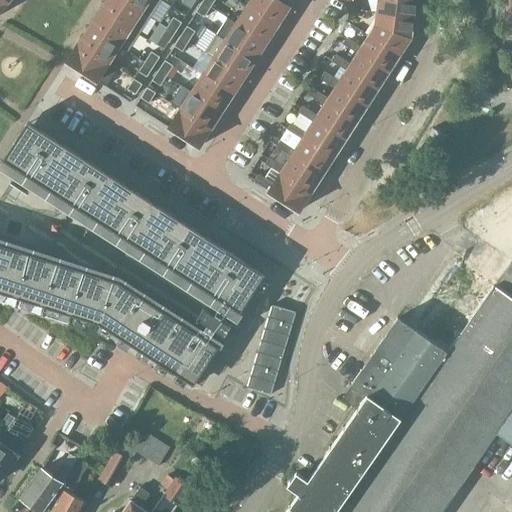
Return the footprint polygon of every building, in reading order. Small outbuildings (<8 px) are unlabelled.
[(150,18),(141,12),(142,12),(123,0),(106,0),(100,9),(131,29),(139,34),(150,18)] [(123,0),(142,12),(141,12),(150,18),(161,0),(123,0)] [(184,0),(182,4),(191,9),(196,0),(184,0)] [(288,9),(273,0),(250,0),(247,6),(277,26),(288,9)] [(378,0),(383,14),(413,18),(415,0),(378,0)] [(211,8),(202,2),(196,12),(204,18),(211,8)] [(277,26),(247,6),(236,24),(266,43),(277,26)] [(89,27),(120,46),(128,51),(139,34),(131,29),(100,9),(89,27)] [(413,18),(383,14),(369,36),(399,55),(410,38),(413,18)] [(167,28),(175,33),(182,23),(173,18),(167,28)] [(266,43),(236,24),(225,40),(255,60),(266,43)] [(187,26),(180,36),(189,42),(195,32),(187,26)] [(120,46),(89,27),(78,44),(109,63),(120,46)] [(175,33),(167,28),(160,38),(169,43),(175,33)] [(225,40),(217,35),(205,53),(213,58),(244,77),(255,60),(225,40)] [(174,47),(182,52),(189,42),(180,36),(174,47)] [(399,55),(369,36),(361,47),(347,38),(342,44),(357,54),(388,73),(399,55)] [(109,63),(78,44),(67,62),(105,87),(117,68),(109,63)] [(145,62),(153,68),(160,57),(151,52),(145,62)] [(388,73),(357,54),(350,64),(336,55),(331,61),(346,71),(377,90),(388,73)] [(244,77),(213,58),(202,75),(233,95),(244,77)] [(158,71),(167,76),(173,66),(165,61),(158,71)] [(153,68),(145,62),(138,72),(147,78),(153,68)] [(167,76),(158,71),(152,81),(160,86),(167,76)] [(377,90),(346,71),(339,82),(324,72),(320,79),(335,88),(365,108),(377,90)] [(233,95),(202,75),(191,92),(222,112),(233,95)] [(127,89),(135,95),(142,85),(133,79),(127,89)] [(147,88),(140,98),(149,104),(156,93),(147,88)] [(355,125),(365,108),(335,88),(328,99),(313,89),(309,96),(324,105),(355,125)] [(180,109),(181,110),(211,129),(222,112),(191,92),(180,109)] [(313,122),(344,142),(355,125),(324,105),(317,116),(302,106),(298,113),(313,122)] [(211,129),(181,110),(169,127),(200,146),(211,129)] [(344,142),(313,122),(306,133),(291,123),(287,130),(302,140),(332,159),(344,142)] [(192,380),(264,273),(66,146),(28,127),(8,158),(20,168),(131,242),(113,274),(0,237),(0,294),(72,316),(75,309),(155,360),(192,380)] [(453,141),(444,135),(432,129),(427,137),(448,149),(453,141)] [(321,176),(332,159),(302,140),(295,150),(280,140),(276,147),(291,157),(321,176)] [(435,148),(424,141),(419,151),(430,158),(435,148)] [(310,193),(321,176),(291,157),(284,167),(269,158),(265,164),(280,174),(310,193)] [(406,172),(414,177),(420,167),(412,162),(406,172)] [(299,211),(310,193),(280,174),(273,184),(258,175),(254,181),(299,211)] [(299,493),(285,511),(441,511),(495,433),(511,444),(511,298),(494,286),(447,353),(397,318),(352,383),(352,384),(357,388),(348,401),(355,406),(354,407),(357,409),(308,480),(307,479),(300,475),(296,472),(294,476),(289,482),(290,482),(287,485),(291,488),(299,493)] [(0,438),(15,418),(8,413),(0,424),(0,438)] [(0,438),(0,478),(18,454),(19,452),(33,428),(19,420),(15,418),(0,438)] [(115,451),(99,480),(111,487),(133,450),(159,466),(169,448),(147,435),(141,445),(125,436),(115,451)] [(42,469),(20,498),(25,501),(25,505),(30,509),(34,508),(40,511),(44,511),(62,486),(69,476),(70,475),(77,461),(71,457),(63,471),(59,468),(54,477),(42,469)] [(65,487),(52,511),(80,511),(86,502),(72,495),(72,492),(75,488),(78,486),(80,482),(81,480),(80,479),(87,465),(79,460),(70,475),(69,476),(62,486),(65,487)] [(187,491),(176,483),(166,497),(163,495),(158,501),(150,511),(173,511),(174,511),(173,510),(176,505),(177,506),(187,491)] [(147,511),(140,507),(149,494),(139,487),(131,501),(129,500),(121,511),(147,511)]
